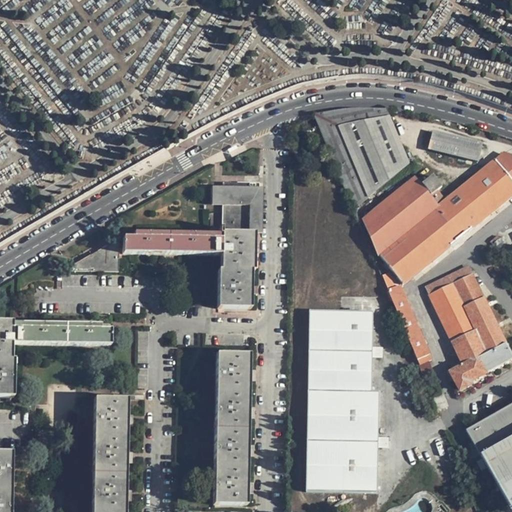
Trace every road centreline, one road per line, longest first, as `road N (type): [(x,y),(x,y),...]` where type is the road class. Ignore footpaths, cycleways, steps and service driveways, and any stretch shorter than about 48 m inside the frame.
road 1 (residential): [(264,511),(269,118)]
road 2 (tertiary): [(269,118),(0,268)]
road 3 (tertiary): [(511,132),(379,98),(320,102),(269,118)]
